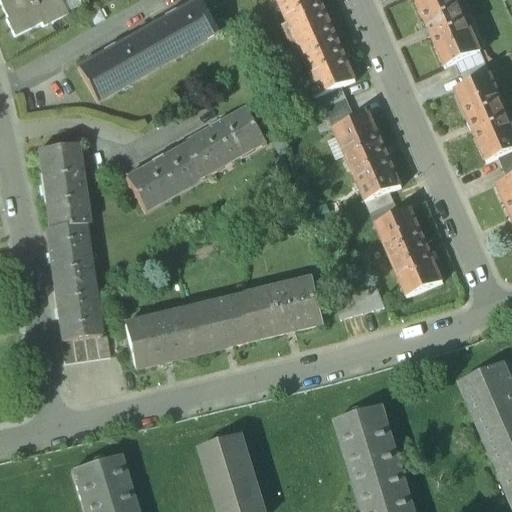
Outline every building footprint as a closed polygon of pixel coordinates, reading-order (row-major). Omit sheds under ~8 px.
[(31,2),(29,0),(0,0),(0,13),(5,23),(3,24),(13,40),(40,27),(41,30),(67,18),(57,0),(49,0),(36,7),(32,2),(31,2)] [(275,0),(293,41),(329,24),(318,0),(275,0)] [(456,0),(413,0),(427,30),(426,30),(430,40),(431,40),(445,71),(456,66),(480,56),(456,0)] [(200,1),(138,36),(158,71),(220,36),(200,1)] [(355,85),(329,24),(293,41),(319,101),(341,91),(355,85)] [(138,36),(77,71),(97,106),(158,71),(138,36)] [(480,56),(456,66),(461,77),(485,67),(480,56)] [(485,67),(461,77),(466,88),(490,78),(485,67)] [(466,88),(454,93),(468,125),(472,135),(473,135),(486,167),(498,162),(511,155),(511,127),(490,78),(466,88)] [(341,91),(319,101),(324,111),(346,101),(341,91)] [(346,101),(324,111),(333,133),(355,123),(346,101)] [(212,132),(186,147),(206,182),(267,147),(248,112),(221,127),(221,126),(211,131),(212,132)] [(383,149),(369,117),(355,123),(333,133),(365,206),(390,196),(402,191),(388,159),(384,149),(383,149)] [(151,167),(124,182),(144,217),(206,182),(186,147),(160,161),(160,160),(150,166),(151,167)] [(76,148),(37,154),(40,180),(39,180),(43,208),(44,208),(48,232),(84,228),(88,228),(76,148)] [(511,155),(498,162),(503,173),(511,168),(511,155)] [(511,168),(503,173),(508,184),(511,181),(511,168)] [(511,181),(508,184),(496,189),(510,220),(509,221),(511,226),(511,181)] [(390,196),(365,206),(370,217),(394,207),(390,196)] [(394,207),(370,217),(375,228),(399,218),(394,207)] [(425,244),(411,213),(399,218),(375,228),(407,302),(443,286),(429,254),(430,254),(425,244)] [(44,233),(53,289),(92,283),(84,228),(48,232),(44,233)] [(92,283),(53,289),(61,346),(72,344),(83,342),(95,341),(100,340),(92,283)] [(312,283),(252,298),(262,342),(323,328),(312,283)] [(376,289),(333,301),(340,324),(385,311),(376,289)] [(200,356),(262,342),(252,298),(187,312),(200,356)] [(135,373),(200,356),(187,312),(124,328),(135,373)] [(100,340),(95,341),(98,363),(109,361),(106,339),(100,340)] [(95,341),(83,342),(86,364),(98,363),(95,341)] [(83,342),(72,344),(75,366),(86,364),(83,342)] [(72,344),(61,346),(64,368),(75,366),(72,344)] [(511,383),(504,366),(458,386),(511,511),(511,383)] [(413,511),(383,410),(334,424),(360,511),(413,511)] [(263,511),(241,438),(199,451),(217,511),(263,511)] [(135,511),(119,459),(70,474),(81,511),(135,511)]
